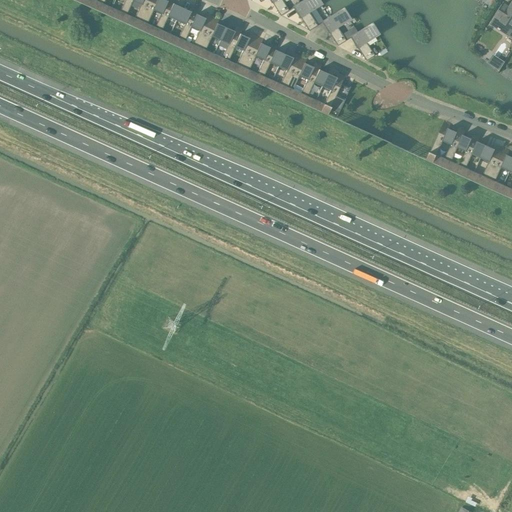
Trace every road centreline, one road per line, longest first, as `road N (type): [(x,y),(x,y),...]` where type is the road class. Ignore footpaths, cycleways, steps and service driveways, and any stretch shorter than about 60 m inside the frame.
road 1 (motorway): [(511,302),(0,72)]
road 2 (motorway): [(0,107),(511,337)]
road 3 (residential): [(511,135),(383,85),(235,6)]
